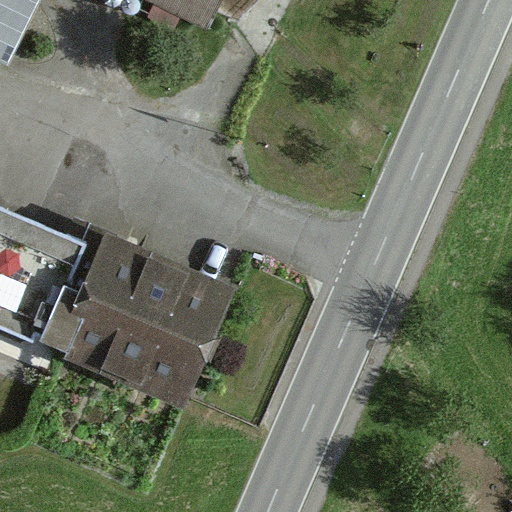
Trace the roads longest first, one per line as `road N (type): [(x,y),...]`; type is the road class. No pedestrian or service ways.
road 1 (tertiary): [(496,0),(273,511)]
road 2 (track): [(379,269),(0,105)]
